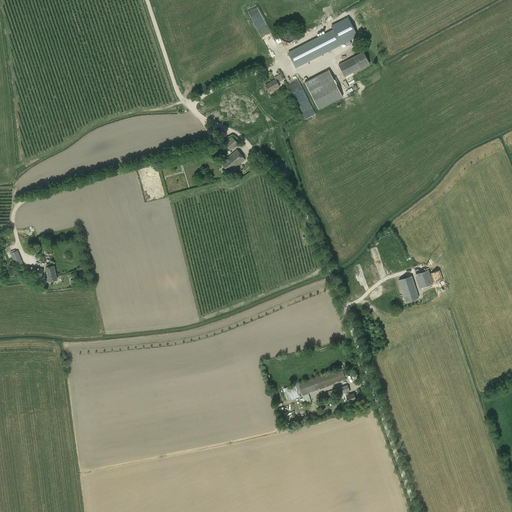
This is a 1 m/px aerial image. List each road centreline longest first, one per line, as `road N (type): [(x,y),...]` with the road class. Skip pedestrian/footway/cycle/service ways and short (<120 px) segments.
road 1 (track): [(415,511),(310,220),(248,147)]
road 2 (track): [(146,0),(179,95),(248,147)]
